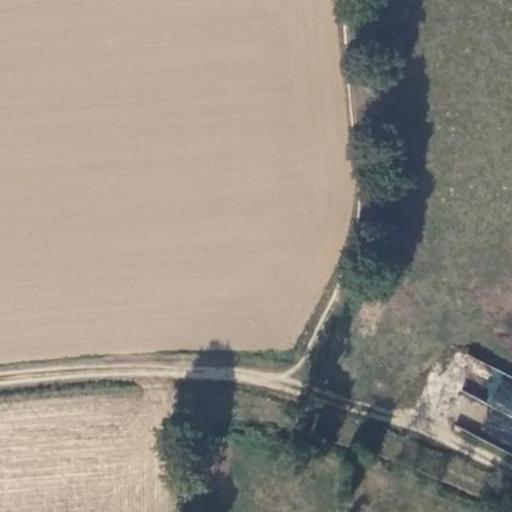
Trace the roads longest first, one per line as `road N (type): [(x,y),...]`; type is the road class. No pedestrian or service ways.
road 1 (track): [(0,380),(118,370),(289,375)]
road 2 (track): [(289,375),(511,475)]
